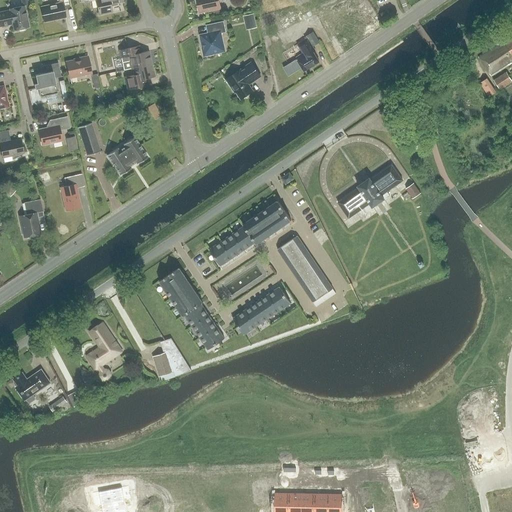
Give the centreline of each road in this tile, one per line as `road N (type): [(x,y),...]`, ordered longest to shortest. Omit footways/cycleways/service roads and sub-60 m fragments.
road 1 (unclassified): [(0,358),(511,7)]
road 2 (tertiary): [(201,162),(436,0)]
road 3 (tertiary): [(0,299),(201,162)]
road 4 (residential): [(201,162),(163,22)]
road 5 (residential): [(13,53),(148,25)]
